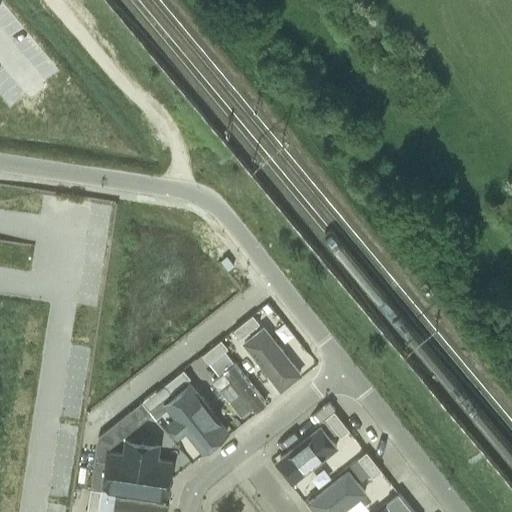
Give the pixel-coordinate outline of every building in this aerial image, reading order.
[(252,315),(233,329),(240,338),(259,323),(252,315)] [(262,326),(241,344),(280,392),(302,375),(262,326)] [(220,339),(211,347),(202,354),(208,363),(209,362),(219,355),(227,348),(220,339)] [(210,375),(237,410),(249,401),(254,408),(267,397),(235,356),(210,375)] [(171,393),(190,378),(183,369),(164,384),(171,393)] [(203,453),(233,432),(192,382),(164,404),(203,453)] [(348,429),(333,411),(325,418),(340,436),(348,430),(348,429)] [(271,461),(292,488),(338,452),(316,425),(271,461)] [(168,492),(173,454),(157,452),(159,434),(123,429),(120,448),(108,446),(103,484),(168,492)] [(357,458),(348,465),(360,481),(369,473),(372,477),(380,470),(381,470),(366,451),(365,452),(357,458)] [(90,488),(100,490),(101,490),(105,461),(94,459),(90,488)] [(311,511),(346,511),(369,494),(347,466),(303,502),(311,511)] [(97,511),(100,490),(90,488),(86,511),(97,511)] [(165,511),(167,497),(114,490),(111,511),(165,511)] [(413,511),(398,492),(385,502),(388,506),(392,511),(413,511)]
